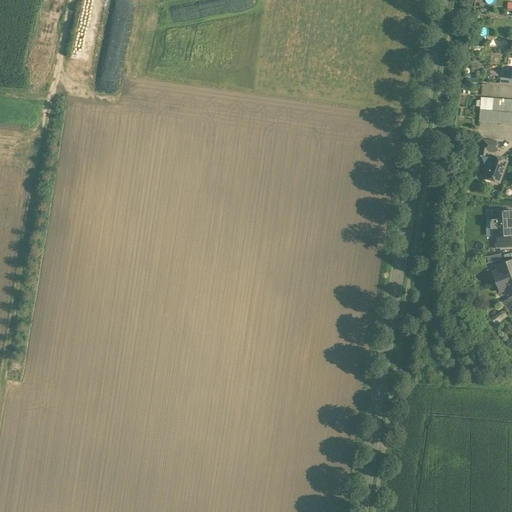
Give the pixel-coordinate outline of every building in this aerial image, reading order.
[(225,62),(225,46),(191,46),(190,62),(225,62)] [(507,162),(490,155),(482,177),(499,183),(507,162)] [(511,210),(492,212),(492,219),(491,219),(492,229),(493,229),(494,236),(496,236),(511,235),(511,210)] [(511,235),(496,236),(496,249),(511,247),(511,235)] [(501,254),(487,257),(489,263),(502,261),(501,254)] [(511,260),(497,266),(498,271),(494,273),(497,282),(511,276),(511,260)] [(511,276),(497,282),(501,291),(505,290),(507,294),(511,292),(511,276)] [(511,296),(502,303),(506,309),(511,304),(511,296)]
